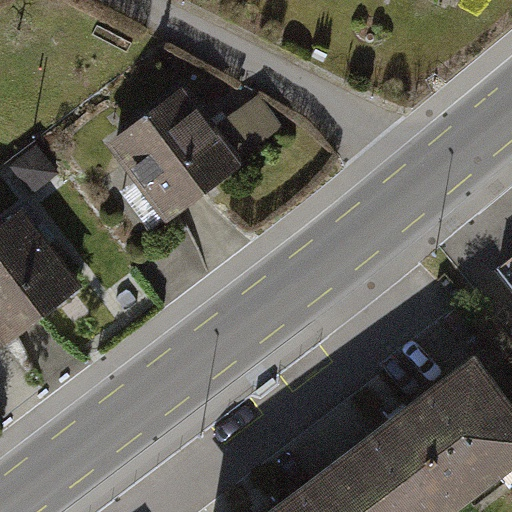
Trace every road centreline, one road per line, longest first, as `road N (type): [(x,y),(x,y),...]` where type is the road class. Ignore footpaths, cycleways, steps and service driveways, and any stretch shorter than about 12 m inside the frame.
road 1 (secondary): [(0,499),(427,173)]
road 2 (residential): [(427,173),(316,89),(119,0)]
